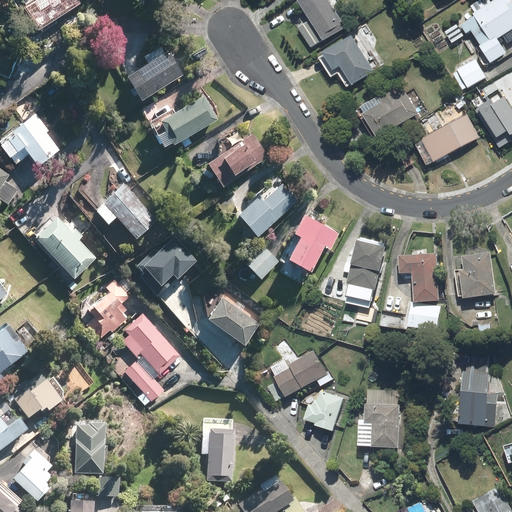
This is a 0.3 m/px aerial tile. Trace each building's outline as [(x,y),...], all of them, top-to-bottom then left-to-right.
[(25,6),(15,12),(28,33),(37,27),(39,30),(82,3),(80,0),(29,0),(23,4),(25,6)] [(302,0),(300,1),(311,20),(298,27),(313,53),(325,45),(348,32),(329,0),(302,0)] [(479,17),(464,26),(470,36),(463,40),(472,54),(484,47),(494,64),(510,55),(500,39),(511,31),(511,1),(511,0),(502,0),(477,15),(479,17)] [(460,25),(449,31),(454,41),(466,35),(460,25)] [(348,89),(355,84),(357,87),(379,72),(357,36),(327,55),(320,60),(333,80),(340,75),(348,89)] [(188,80),(183,72),(170,50),(165,53),(160,45),(143,55),(149,64),(129,76),(134,85),(130,87),(136,96),(140,93),(142,98),(175,77),(180,85),(188,80)] [(478,60),(459,71),(470,90),(489,79),(478,60)] [(511,86),(502,93),(511,109),(511,86)] [(421,114),(414,103),(420,99),(414,89),(407,93),(405,90),(395,97),(393,93),(384,100),(383,98),(365,109),(368,114),(365,116),(381,140),(421,114)] [(174,143),(179,139),(184,147),(192,143),(187,135),(220,117),(207,94),(175,111),(173,107),(150,120),(164,145),(173,141),(174,143)] [(492,97),(475,107),(491,134),(508,124),(492,97)] [(61,147),(35,111),(28,101),(15,110),(23,120),(0,136),(0,141),(16,163),(30,153),(38,164),(61,147)] [(444,131),(417,145),(429,168),(484,139),(470,112),(442,127),(444,131)] [(222,185),(236,177),(234,174),(248,167),(249,169),(270,157),(256,132),(208,160),(222,185)] [(417,163),(405,147),(396,153),(408,169),(417,163)] [(124,180),(102,198),(105,202),(96,209),(108,223),(116,216),(135,238),(157,220),(124,180)] [(281,183),(273,190),(268,184),(257,192),(263,199),(242,216),(259,235),(298,203),(281,183)] [(339,230),(304,211),(293,231),(300,235),(289,257),(310,268),(324,244),(330,247),(339,230)] [(57,215),(36,236),(73,276),(97,254),(81,238),(91,228),(81,217),(69,228),(57,215)] [(346,272),(354,274),(348,304),(373,310),(376,296),(379,297),(390,245),(362,239),(356,266),(348,264),(346,272)] [(280,259),(271,251),(253,270),(261,278),(280,259)] [(493,253),(466,256),(467,271),(463,272),(466,300),(497,297),(493,253)] [(440,256),(403,259),(404,275),(416,274),(418,304),(444,302),(440,256)] [(348,285),(341,284),(344,269),(333,267),(330,282),(327,296),(345,300),(348,285)] [(111,329),(114,333),(133,315),(122,303),(131,295),(128,291),(134,285),(124,275),(118,281),(114,277),(103,288),(107,292),(88,309),(94,316),(87,323),(101,338),(111,329)] [(261,319),(221,293),(205,317),(245,343),(261,319)] [(408,296),(384,295),(383,330),(407,331),(408,296)] [(443,307),(413,306),(412,331),(442,332),(443,307)] [(123,355),(111,366),(131,389),(137,385),(149,398),(162,387),(154,377),(180,353),(143,312),(125,328),(129,333),(121,340),(135,355),(139,351),(142,354),(131,364),(123,355)] [(494,325),(480,325),(481,337),(495,336),(494,325)] [(0,374),(29,355),(21,344),(23,343),(11,326),(0,334),(0,374)] [(289,400),(319,382),(323,388),(336,380),(332,374),(318,351),(292,366),(288,359),(270,369),(275,377),(278,382),(269,387),(279,402),(287,397),(289,400)] [(493,358),(465,358),(463,426),(499,427),(500,394),(506,395),(507,370),(492,370),(493,358)] [(26,393),(23,389),(12,396),(28,419),(60,398),(47,379),(26,393)] [(403,392),(370,391),(370,420),(363,419),(362,449),(401,450),(403,392)] [(336,433),(337,430),(347,400),(323,393),(321,399),(313,397),(306,420),(317,424),(316,427),(336,433)] [(21,419),(9,428),(0,417),(0,452),(17,440),(29,430),(21,419)] [(234,421),(203,420),(202,456),(207,457),(207,482),(233,482),(234,421)] [(106,426),(76,424),(73,473),(103,475),(106,426)] [(53,469),(38,455),(13,481),(37,504),(52,489),(47,484),(53,478),(48,474),(53,469)] [(237,503),(242,511),(276,511),(295,500),(280,476),(237,503)] [(120,479),(97,478),(96,496),(119,497),(120,479)] [(511,511),(511,504),(504,488),(478,501),(483,511),(511,511)] [(23,511),(0,491),(0,511),(23,511)] [(97,511),(98,506),(95,505),(96,496),(75,494),(74,505),(70,504),(69,511),(97,511)] [(425,511),(420,503),(405,511),(425,511)]
